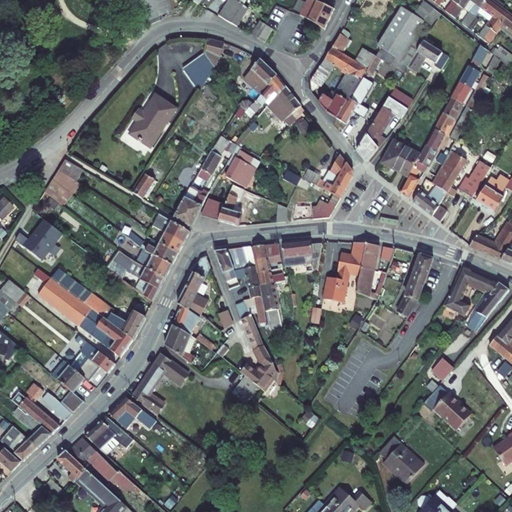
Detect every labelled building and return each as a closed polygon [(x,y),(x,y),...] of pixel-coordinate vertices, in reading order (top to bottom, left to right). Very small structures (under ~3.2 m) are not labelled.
[(227,5),(221,14),(228,18),(239,23),(249,7),(239,0),(233,9),(227,5)] [(332,11),(314,0),(306,0),(298,16),(322,30),(332,11)] [(362,11),(368,0),(359,0),(355,7),(362,11)] [(377,48),(372,57),(385,63),(404,70),(406,67),(420,42),(438,12),(421,0),(419,0),(409,14),(399,8),(376,47),(377,48)] [(451,0),(444,9),(450,13),(459,0),(451,0)] [(459,0),(450,13),(454,17),(463,6),(467,1),(473,6),(469,11),(462,23),(467,26),(474,16),(479,10),(485,0),(459,0)] [(503,12),(489,1),(487,0),(485,0),(479,10),(489,18),(477,34),(483,39),(503,12)] [(467,1),(463,6),(469,11),(473,6),(467,1)] [(478,19),(485,24),(489,18),(479,10),(474,16),(478,19)] [(511,18),(503,12),(483,39),(488,43),(501,26),(511,34),(511,33),(511,18)] [(474,16),(467,26),(471,29),(478,19),(474,16)] [(253,31),(259,34),(266,20),(259,17),(253,31)] [(266,20),(259,34),(265,37),(272,23),(266,20)] [(346,43),(338,37),(315,70),(324,75),(328,69),(345,78),(330,102),(319,95),(316,104),(328,116),(334,120),(352,90),(363,72),(364,72),(338,54),(346,43)] [(200,53),(211,68),(221,42),(203,46),(200,49),(200,53)] [(445,56),(420,42),(406,67),(413,72),(415,73),(424,57),(434,63),(432,66),(434,68),(438,70),(445,59),(445,56)] [(478,61),(485,50),(482,48),(478,45),(471,57),(478,61)] [(495,58),(498,53),(493,49),(489,54),(495,58)] [(211,68),(200,53),(179,68),(197,92),(211,68)] [(495,58),(505,66),(509,61),(498,53),(495,58)] [(372,57),(364,72),(363,72),(375,79),(385,63),(372,57)] [(471,57),(469,63),(473,65),(475,66),(476,63),(479,65),(480,62),(478,61),(471,57)] [(277,72),(259,58),(244,75),(262,90),(277,72)] [(469,63),(464,71),(458,82),(469,89),(475,79),(480,69),(477,67),(475,66),(473,65),(469,63)] [(309,95),(324,75),(315,70),(306,83),(306,91),(309,95)] [(489,74),(483,70),(477,81),(472,90),(478,94),(489,74)] [(262,90),(255,97),(260,102),(273,87),(278,95),(286,86),(277,72),(262,90)] [(458,82),(452,94),(448,99),(460,106),(465,97),(469,89),(458,82)] [(278,95),(272,103),(290,127),(305,112),(286,86),(278,95)] [(350,115),(355,105),(350,102),(356,92),(352,90),(334,120),(343,126),(350,115)] [(469,112),(478,94),(472,90),(468,99),(463,108),(469,112)] [(407,107),(388,96),(356,151),(362,158),(365,162),(385,136),(381,133),(393,112),(401,117),(407,107)] [(136,121),(157,135),(172,110),(151,97),(136,121)] [(456,113),(460,106),(448,99),(440,116),(451,122),(456,113)] [(364,111),(355,105),(350,115),(358,120),(364,111)] [(469,112),(463,108),(455,124),(461,128),(469,112)] [(447,129),(451,122),(440,116),(432,130),(443,136),(447,129)] [(154,139),(157,135),(136,121),(133,126),(154,139)] [(454,142),(461,128),(455,124),(447,139),(454,142)] [(154,139),(133,126),(127,136),(148,149),(154,139)] [(439,144),(443,136),(432,130),(424,145),(435,151),(439,144)] [(214,176),(227,142),(219,138),(207,159),(203,171),(214,176)] [(454,142),(447,139),(439,154),(446,158),(449,151),(454,142)] [(391,140),(389,145),(379,161),(392,168),(407,176),(410,169),(411,168),(414,162),(418,155),(391,140)] [(235,146),(230,143),(225,154),(229,156),(235,146)] [(424,145),(418,155),(414,162),(425,168),(430,160),(435,151),(424,145)] [(255,157),(242,150),(227,178),(248,189),(257,171),(250,167),(255,157)] [(463,167),(466,161),(449,151),(446,158),(463,167)] [(442,166),(446,158),(439,154),(435,163),(442,166)] [(446,158),(442,166),(439,171),(437,175),(432,184),(436,187),(447,192),(450,187),(463,167),(446,158)] [(84,172),(78,169),(67,162),(59,173),(71,180),(76,183),(84,172)] [(332,195),(339,199),(345,191),(349,184),(353,178),(341,162),(322,185),(318,183),(315,187),(332,195)] [(410,169),(417,172),(422,175),(426,169),(425,168),(414,162),(411,168),(410,169)] [(457,190),(472,198),(487,174),(475,167),(468,178),(465,177),(457,190)] [(404,197),(409,200),(418,182),(413,179),(417,172),(410,169),(407,176),(398,192),(404,197)] [(294,176),(280,170),(274,185),(288,192),(294,176)] [(308,171),(304,179),(316,185),(320,177),(308,171)] [(65,190),(71,180),(59,173),(58,174),(53,181),(65,190)] [(145,176),(134,195),(144,201),(155,182),(145,176)] [(474,204),(484,209),(492,214),(502,199),(490,191),(495,182),(489,179),(474,204)] [(60,196),(65,190),(53,181),(48,188),(60,196)] [(190,187),(189,189),(202,196),(203,193),(190,187)] [(418,192),(411,202),(418,206),(421,209),(431,217),(437,207),(444,197),(447,192),(436,187),(427,199),(418,192)] [(456,191),(450,187),(447,192),(444,197),(446,198),(449,194),(452,197),(456,191)] [(227,206),(220,222),(239,227),(243,217),(242,217),(245,210),(237,207),(240,201),(241,201),(246,192),(236,188),(227,206)] [(192,228),(199,216),(208,199),(202,196),(189,189),(174,217),(192,228)] [(314,208),(312,208),(312,207),(310,207),(311,221),(328,219),(339,199),(332,195),(326,205),(318,201),(314,208)] [(220,222),(227,206),(211,198),(203,215),(220,222)] [(289,208),(279,204),(274,228),(285,226),(289,208)] [(444,213),(437,207),(431,217),(438,223),(444,213)] [(159,215),(153,225),(185,243),(191,233),(159,215)] [(18,233),(13,240),(39,261),(61,234),(43,220),(27,240),(18,233)] [(511,241),(511,227),(505,223),(492,245),(484,242),(478,252),(500,261),(511,241)] [(163,237),(160,243),(179,254),(185,243),(153,225),(151,229),(163,237)] [(155,255),(173,265),(179,254),(160,243),(154,239),(150,247),(143,243),(145,241),(128,228),(124,234),(141,247),(155,255)] [(478,252),(484,242),(473,238),(468,248),(478,252)] [(282,244),(285,265),(304,262),(304,268),(310,267),(312,255),(310,247),(308,241),(282,244)] [(511,265),(511,241),(500,261),(511,265)] [(118,248),(126,254),(136,261),(165,279),(173,265),(155,255),(151,261),(122,242),(118,248)] [(361,257),(363,244),(350,243),(349,257),(338,256),(336,274),(338,275),(338,283),(327,282),(325,303),(346,305),(349,275),(360,276),(360,269),(361,257)] [(251,247),(253,261),(280,258),(278,244),(251,247)] [(374,260),(375,247),(363,244),(361,257),(374,260)] [(312,255),(310,267),(309,276),(317,275),(322,246),(310,247),(312,255)] [(228,290),(239,286),(234,273),(241,271),(246,271),(242,248),(225,250),(215,254),(228,290)] [(246,271),(252,270),(248,248),(242,248),(246,271)] [(381,248),(379,261),(389,264),(393,251),(381,248)] [(142,275),(134,289),(152,302),(165,279),(136,261),(126,254),(121,260),(142,275)] [(432,261),(433,257),(419,254),(408,298),(398,312),(407,318),(424,293),(432,261)] [(361,257),(360,269),(373,273),(374,260),(361,257)] [(268,273),(269,272),(267,265),(280,263),(280,258),(253,261),(256,274),(268,273)] [(196,316),(206,301),(196,292),(209,270),(203,259),(179,302),(183,305),(196,316)] [(459,271),(448,296),(450,297),(445,308),(462,316),(468,306),(461,302),(470,283),(491,293),(499,284),(473,271),(474,269),(462,264),(459,271)] [(104,319),(98,315),(92,310),(84,304),(49,278),(35,267),(30,275),(43,285),(37,294),(78,325),(83,319),(91,325),(86,331),(85,332),(118,357),(131,339),(104,319)] [(92,293),(57,267),(49,278),(84,304),(92,293)] [(372,285),(373,273),(360,269),(360,276),(359,281),(372,285)] [(259,302),(252,270),(246,271),(241,271),(249,305),(259,302)] [(256,274),(258,285),(270,284),(268,273),(256,274)] [(0,292),(11,302),(14,304),(23,293),(7,280),(0,288),(0,292)] [(372,285),(359,281),(358,294),(371,298),(372,285)] [(258,285),(261,297),(273,296),(270,284),(258,285)] [(474,332),(508,292),(499,284),(491,293),(489,296),(466,326),(474,332)] [(239,286),(228,290),(231,298),(242,294),(239,286)] [(84,304),(92,310),(102,296),(94,290),(92,293),(84,304)] [(14,304),(11,302),(0,292),(0,309),(6,314),(14,304)] [(29,298),(23,293),(14,304),(19,309),(29,298)] [(98,315),(105,305),(108,301),(102,296),(92,310),(98,315)] [(263,311),(276,309),(273,296),(261,297),(263,311)] [(98,315),(104,319),(111,310),(105,305),(98,315)] [(183,305),(173,326),(189,338),(191,333),(187,330),(196,316),(183,305)] [(234,307),(239,320),(247,318),(242,305),(234,307)] [(126,321),(111,310),(104,319),(131,339),(143,317),(133,309),(126,321)] [(263,311),(266,326),(278,323),(276,309),(263,311)] [(215,314),(221,329),(223,327),(230,324),(225,310),(215,314)] [(313,310),(311,324),(319,326),(321,311),(313,310)] [(511,316),(488,345),(511,365),(511,345),(509,343),(511,338),(511,316)] [(251,317),(247,318),(239,320),(252,349),(263,344),(251,317)] [(91,325),(83,319),(78,325),(86,331),(91,325)] [(163,346),(199,372),(203,368),(193,360),(195,358),(184,350),(189,338),(173,326),(163,346)] [(0,333),(0,363),(2,363),(2,360),(7,361),(17,347),(0,333)] [(105,373),(112,364),(74,334),(70,339),(81,347),(77,351),(105,373)] [(278,374),(263,344),(252,349),(260,366),(258,369),(263,373),(271,380),(278,374)] [(187,374),(160,354),(131,395),(153,413),(160,404),(145,392),(160,371),(179,385),(187,374)] [(429,369),(441,379),(452,367),(440,357),(429,369)] [(82,377),(61,360),(53,370),(55,372),(53,375),(72,390),(82,377)] [(254,385),(262,392),(271,380),(263,373),(258,369),(254,373),(245,366),(240,373),(243,376),(254,385)] [(254,385),(243,376),(229,392),(241,402),(254,385)] [(17,390),(9,399),(15,404),(33,420),(41,411),(31,402),(42,389),(33,382),(22,395),(17,390)] [(84,400),(72,390),(64,400),(74,409),(84,400)] [(40,398),(47,404),(53,398),(45,392),(40,398)] [(447,392),(432,408),(454,429),(469,413),(447,392)] [(47,404),(64,418),(70,412),(53,398),(47,404)] [(123,398),(108,411),(120,420),(122,418),(133,427),(144,415),(123,398)] [(33,420),(15,404),(10,410),(31,428),(24,435),(36,445),(48,433),(33,420)] [(57,425),(41,411),(33,420),(48,433),(57,425)] [(127,434),(105,414),(84,432),(109,455),(127,434)] [(24,435),(11,424),(0,436),(0,437),(23,457),(36,445),(24,435)] [(511,459),(511,432),(507,436),(507,437),(491,448),(503,465),(511,459)] [(425,464),(392,435),(378,451),(388,460),(383,465),(407,485),(425,464)] [(67,450),(86,467),(126,504),(128,505),(142,490),(117,467),(115,469),(83,436),(67,450)] [(0,441),(0,458),(11,468),(20,459),(0,441)] [(65,448),(57,456),(72,470),(68,474),(74,480),(76,478),(86,467),(67,450),(65,448)] [(362,466),(363,460),(353,457),(351,463),(362,466)] [(126,504),(86,467),(76,478),(105,505),(100,510),(101,511),(117,511),(119,510),(126,504)] [(442,489),(437,495),(444,501),(449,496),(442,489)] [(341,490),(325,507),(330,511),(355,511),(359,508),(362,511),(367,511),(373,505),(361,495),(355,502),(341,490)] [(444,501),(437,495),(433,499),(429,496),(424,497),(420,501),(420,505),(424,509),(420,511),(452,511),(454,511),(459,505),(449,496),(444,501)]
